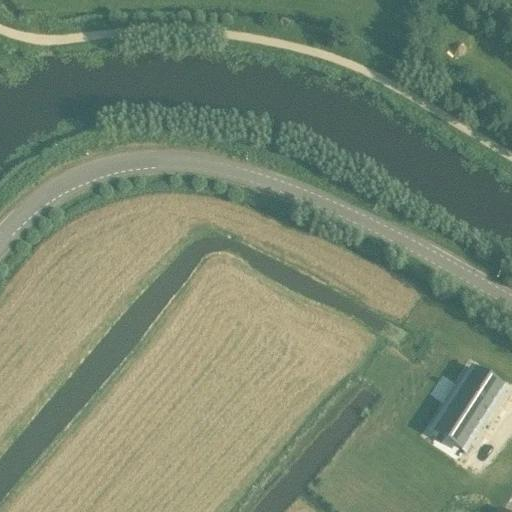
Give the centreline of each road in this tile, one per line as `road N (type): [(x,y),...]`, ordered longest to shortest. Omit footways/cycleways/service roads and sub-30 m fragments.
road 1 (tertiary): [(511,300),(305,196),(182,161),(125,162),(73,180),(0,242)]
road 2 (unclassified): [(511,157),(359,68),(308,51),(205,34),(45,41),(0,29)]
